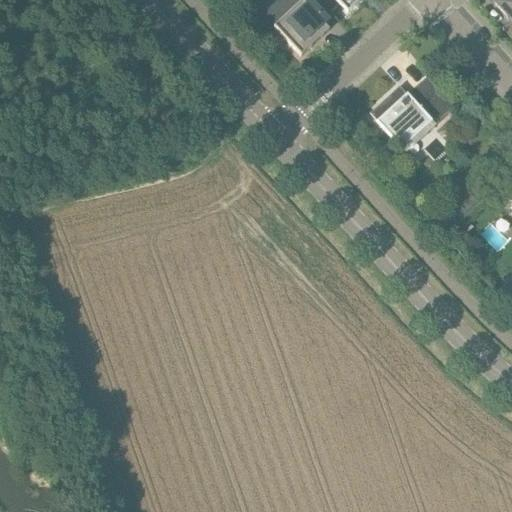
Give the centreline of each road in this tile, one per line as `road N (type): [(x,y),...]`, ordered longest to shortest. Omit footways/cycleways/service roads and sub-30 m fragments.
road 1 (tertiary): [(511,383),(417,294),(273,136)]
road 2 (residential): [(273,136),(424,0)]
road 3 (tertiary): [(273,136),(147,0)]
